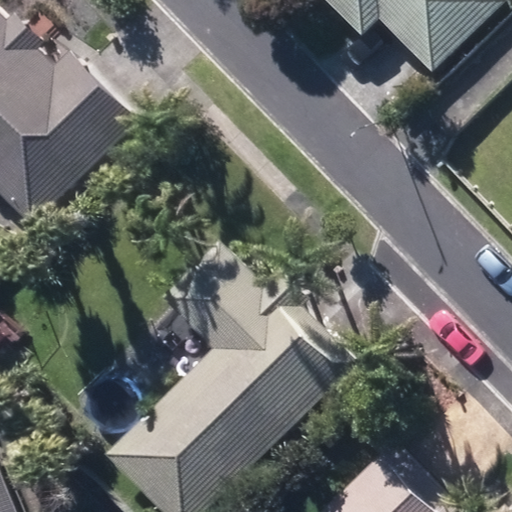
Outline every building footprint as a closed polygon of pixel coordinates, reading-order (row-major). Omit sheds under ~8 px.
[(380,27),(439,82),(511,6),(511,0),(324,0),(367,41),(380,27)] [(0,187),(36,225),(142,122),(74,52),(58,67),(40,47),(45,42),(17,13),(8,22),(0,12),(0,187)] [(109,453),(165,511),(208,511),(362,364),(306,305),(312,299),(282,269),(267,285),(223,240),(168,294),(219,346),(109,453)] [(511,511),(511,506),(509,504),(499,511),(463,511),(397,443),(325,511),(511,511)] [(0,511),(20,511),(0,456),(0,511)]
